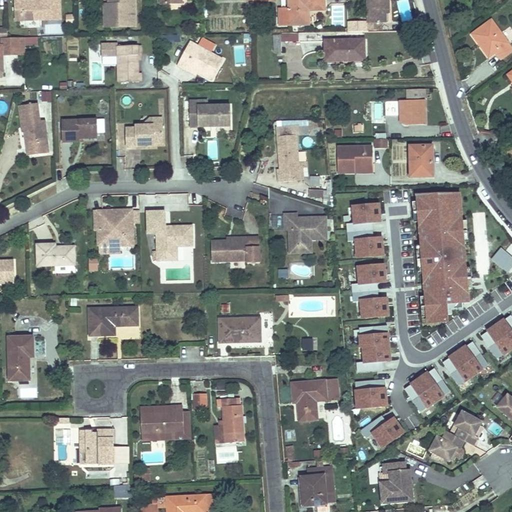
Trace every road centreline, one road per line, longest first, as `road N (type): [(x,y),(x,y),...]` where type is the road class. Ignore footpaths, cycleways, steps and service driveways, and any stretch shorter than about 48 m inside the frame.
road 1 (residential): [(275,511),(261,366),(116,372)]
road 2 (residential): [(0,229),(88,189),(232,193)]
road 3 (tertiary): [(432,0),(459,122),(484,182),(511,211)]
road 4 (residential): [(414,356),(406,343),(393,210),(407,209)]
